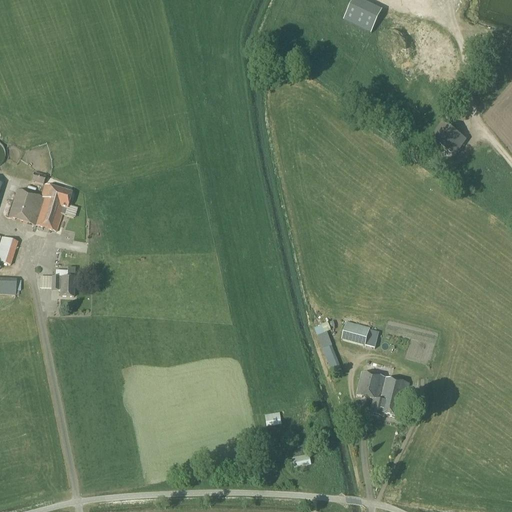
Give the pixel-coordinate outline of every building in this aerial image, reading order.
[(353,0),(343,21),(371,35),(382,13),(355,0),(353,0)] [(511,9),(501,0),(494,0),(488,6),(509,25),(511,21),(511,9)] [(452,9),(451,23),(467,24),(466,27),(480,27),(480,10),(452,9)] [(447,74),(457,46),(446,42),(450,32),(442,29),(428,67),(447,74)] [(476,61),(486,65),(492,49),(482,45),(476,61)] [(431,141),(454,157),(466,141),(455,134),(458,129),(446,120),(431,141)] [(31,182),(43,186),(45,178),(33,175),(31,182)] [(8,219),(55,234),(61,216),(65,217),(68,207),(70,207),(72,201),(69,201),(71,195),(45,187),(41,199),(17,191),(8,219)] [(0,245),(0,263),(10,267),(17,244),(2,239),(0,245)] [(378,310),(392,252),(366,246),(353,304),(378,310)] [(60,298),(73,299),(74,279),(75,270),(67,269),(67,279),(52,278),(51,291),(60,292),(60,298)] [(50,288),(50,276),(42,276),(42,289),(50,288)] [(0,295),(15,296),(15,282),(0,281),(0,295)] [(365,348),(374,351),(379,333),(369,331),(369,330),(346,323),(341,342),(365,348)] [(317,338),(332,375),(342,371),(327,334),(326,335),(322,326),(314,329),(317,338)] [(384,416),(400,420),(409,385),(362,373),(357,397),(374,401),(371,416),(383,419),(384,416)] [(344,410),(345,418),(353,417),(352,408),(344,410)] [(264,416),(266,428),(281,426),(279,414),(264,416)] [(288,460),(291,471),(311,467),(308,456),(288,460)]
